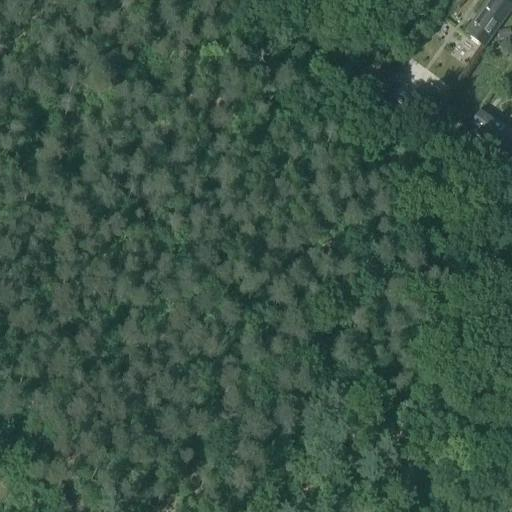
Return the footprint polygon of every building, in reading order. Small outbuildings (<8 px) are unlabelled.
[(511,0),(507,0),(504,6),(495,0),(488,0),(462,38),(483,52),(511,11),(511,0)] [(510,32),(498,35),(499,44),(511,41),(510,32)] [(428,129),(445,105),(424,90),(407,113),(428,129)] [(491,151),(506,131),(480,112),(466,132),(491,151)] [(0,485),(10,491),(15,482),(4,477),(0,484),(0,485)]
